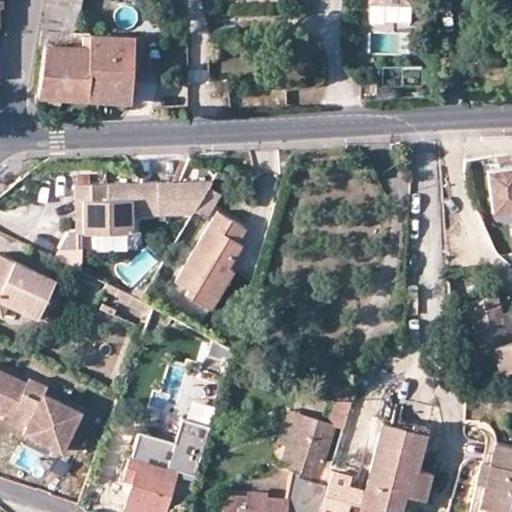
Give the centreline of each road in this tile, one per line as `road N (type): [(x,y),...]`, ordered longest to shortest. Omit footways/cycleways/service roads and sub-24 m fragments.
road 1 (tertiary): [(0,141),(511,116)]
road 2 (unknown): [(432,121),(426,460)]
road 3 (residential): [(0,119),(30,0)]
